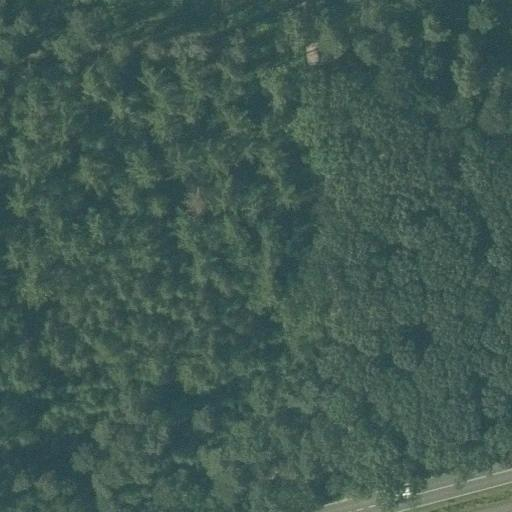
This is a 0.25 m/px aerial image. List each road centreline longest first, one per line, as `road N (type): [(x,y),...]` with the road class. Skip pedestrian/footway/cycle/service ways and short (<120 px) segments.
road 1 (unclassified): [(357,509),(306,0)]
road 2 (secondary): [(511,469),(357,509)]
